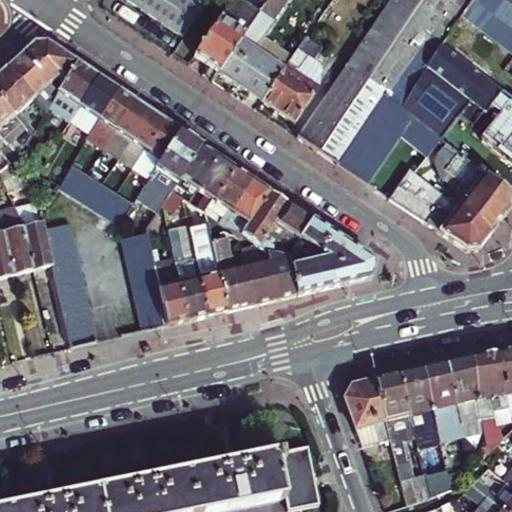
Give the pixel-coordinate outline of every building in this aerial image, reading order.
[(133,0),(183,35),(206,0),(133,0)] [(219,71),(239,41),(260,11),(243,0),(240,0),(237,7),(230,2),(195,54),(207,62),(219,71)] [(242,87),(260,100),(289,57),(260,37),(285,0),(267,0),(260,11),(239,41),(219,71),(242,87)] [(388,0),(346,63),(335,80),(376,109),(387,96),(397,104),(441,41),(446,34),(463,11),(470,0),(388,0)] [(470,0),(463,11),(511,49),(511,9),(500,0),(470,0)] [(511,0),(500,0),(511,9),(511,0)] [(293,123),(318,88),(319,73),(317,65),(309,59),(320,45),(304,34),(289,57),(260,100),(280,113),(293,123)] [(446,34),(441,41),(486,78),(491,71),(446,34)] [(486,78),(441,41),(397,104),(400,107),(443,139),(471,102),(484,113),(487,115),(492,108),(504,92),(486,78)] [(41,45),(35,46),(24,55),(53,85),(60,77),(66,81),(77,63),(48,43),(41,45)] [(53,85),(24,55),(16,62),(8,70),(36,100),(47,112),(48,110),(50,107),(53,102),(47,99),(51,93),(55,87),(53,85)] [(88,71),(77,63),(66,81),(60,91),(56,96),(53,101),(53,102),(50,107),(48,110),(68,123),(73,115),(80,105),(99,77),(88,71)] [(36,100),(8,70),(0,76),(0,97),(17,116),(36,100)] [(111,86),(99,77),(80,105),(73,115),(68,123),(89,137),(94,129),(101,119),(120,92),(111,86)] [(376,109),(335,80),(297,136),(321,153),(339,164),(376,109)] [(99,154),(109,139),(136,102),(128,97),(120,92),(101,119),(94,129),(89,137),(84,144),(99,154)] [(511,98),(504,92),(492,108),(500,114),(482,138),(511,160),(511,98)] [(51,93),(47,99),(53,102),(53,101),(56,96),(51,93)] [(376,109),(339,164),(365,182),(393,141),(408,151),(415,141),(438,157),(441,152),(449,157),(451,154),(456,157),(447,169),(459,178),(473,188),(507,214),(511,208),(511,207),(511,193),(455,149),(443,139),(400,107),(397,104),(387,96),(376,109)] [(24,125),(0,97),(0,135),(6,141),(24,125)] [(114,164),(124,149),(151,112),(143,107),(136,102),(109,139),(99,154),(114,164)] [(128,174),(139,159),(166,122),(159,118),(151,112),(124,149),(114,164),(128,174)] [(143,184),(180,131),(173,127),(166,122),(139,159),(128,174),(143,184)] [(175,184),(202,146),(192,139),(180,131),(143,184),(141,186),(164,201),(175,184)] [(6,141),(0,135),(0,154),(3,153),(11,162),(15,159),(19,155),(14,151),(6,141)] [(199,191),(220,158),(210,152),(202,146),(175,184),(194,197),(199,191)] [(11,162),(0,172),(4,181),(27,174),(22,153),(19,155),(15,159),(11,162)] [(209,211),(215,202),(237,170),(229,164),(220,158),(199,191),(194,197),(192,199),(190,202),(195,206),(202,211),(203,212),(207,214),(209,211)] [(70,194),(85,204),(100,213),(115,222),(130,202),(115,193),(100,183),(85,173),(70,164),(56,186),(70,194)] [(229,211),(232,214),(254,181),(246,176),(237,170),(215,202),(209,211),(207,214),(211,217),(217,222),(222,215),(225,217),(229,211)] [(444,197),(411,171),(392,199),(465,249),(474,248),(480,247),(491,233),(458,208),(450,201),(444,197)] [(242,221),(250,226),(273,193),(264,187),(254,181),(232,214),(229,211),(225,217),(222,215),(217,222),(225,227),(229,230),(230,230),(236,231),(242,221)] [(164,201),(141,186),(132,199),(154,215),(161,206),(164,201)] [(491,233),(507,214),(473,188),(458,208),(491,233)] [(454,194),(449,191),(444,197),(450,201),(454,194)] [(271,231),(278,221),(289,204),(280,198),(273,193),(250,226),(242,221),(236,231),(258,246),(259,248),(264,240),(271,231)] [(14,204),(20,219),(22,228),(33,271),(51,267),(49,256),(45,243),(42,231),(36,209),(34,199),(14,204)] [(0,225),(4,232),(15,276),(33,271),(22,228),(20,219),(14,204),(0,207),(0,225)] [(288,238),(293,231),(298,234),(309,218),(299,211),(289,204),(278,221),(287,226),(282,234),(288,238)] [(216,314),(229,311),(211,242),(203,212),(202,211),(195,206),(184,208),(187,220),(208,316),(216,314)] [(309,218),(298,234),(303,237),(314,221),(309,218)] [(198,319),(208,316),(187,220),(165,225),(172,256),(177,277),(188,321),(198,319)] [(271,231),(280,237),(282,234),(287,226),(278,221),(271,231)] [(322,226),(314,221),(303,237),(310,242),(322,250),(333,233),(322,226)] [(0,279),(15,276),(4,232),(0,225),(0,279)] [(85,289),(82,276),(79,263),(76,250),(73,238),(70,225),(42,231),(45,243),(49,256),(51,267),(52,269),(55,281),(59,294),(62,307),(65,320),(68,333),(72,348),(98,342),(94,327),(91,314),(88,301),(85,289)] [(126,266),(129,278),(132,291),(135,304),(138,316),(141,332),(168,326),(164,310),(161,298),(158,285),(156,275),(155,272),(152,260),(149,249),(149,247),(146,233),(120,240),(123,253),(126,266)] [(339,261),(340,264),(345,284),(373,277),(375,270),(376,262),(333,233),(322,250),(339,261)] [(310,242),(303,237),(299,241),(307,246),(310,242)] [(224,239),(211,242),(229,311),(241,309),(254,305),(244,264),(226,268),(224,260),(229,258),(224,239)] [(264,240),(259,248),(266,252),(271,245),(264,240)] [(304,251),(307,246),(299,241),(296,246),(304,251)] [(271,245),(266,252),(268,257),(278,300),(287,298),(297,295),(289,257),(271,245)] [(259,248),(258,246),(241,251),(244,264),(268,257),(266,252),(259,248)] [(304,251),(296,246),(289,257),(297,295),(322,290),(345,284),(340,264),(312,270),(308,253),(311,248),(307,246),(304,251)] [(155,272),(156,275),(158,285),(161,298),(164,310),(168,326),(178,323),(188,321),(177,277),(172,256),(157,259),(154,247),(149,249),(152,260),(155,272)] [(268,257),(244,264),(254,305),(265,303),(278,300),(268,257)] [(511,400),(511,353),(500,355),(506,401),(511,400)] [(484,358),(469,360),(483,434),(488,457),(504,441),(490,415),(502,413),(503,419),(509,418),(506,401),(500,355),(484,358)] [(464,439),(483,434),(469,360),(458,362),(445,365),(464,439)] [(442,444),(464,439),(445,365),(434,367),(425,368),(422,369),(442,444)] [(417,450),(442,444),(422,369),(418,370),(411,372),(398,375),(417,450)] [(385,377),(373,380),(389,441),(396,466),(410,463),(420,461),(417,450),(398,375),(385,377)] [(360,448),(389,441),(373,380),(349,386),(345,393),(342,399),(360,448)] [(0,511),(239,511),(284,504),(285,511),(304,511),(318,509),(306,454),(233,467),(146,483),(55,500),(0,510),(0,511)] [(396,466),(401,484),(414,480),(410,463),(396,466)] [(505,483),(511,488),(511,466),(507,474),(495,464),(489,470),(505,483)] [(430,501),(424,477),(414,480),(401,484),(407,508),(430,501)] [(511,511),(511,488),(505,483),(489,503),(500,511),(511,511)] [(500,511),(489,503),(481,511),(500,511)]
